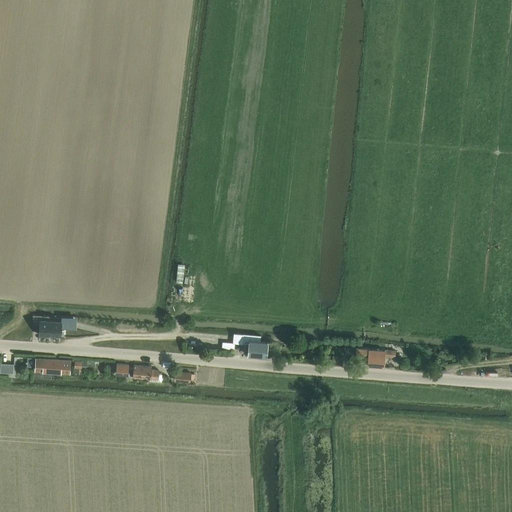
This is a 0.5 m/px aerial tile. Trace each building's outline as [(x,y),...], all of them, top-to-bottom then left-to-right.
[(33,317),(33,328),(39,329),(40,329),(40,331),(39,335),(39,336),(62,337),(62,336),(62,329),(63,321),(49,320),(49,319),(49,316),(38,315),(35,315),(34,315),(33,317)] [(234,336),(233,343),(235,343),(243,344),(244,334),(237,333),(234,333),(234,336)] [(245,334),(244,342),(245,343),(245,350),(249,350),(249,353),(248,356),(266,357),(266,356),(271,357),(272,355),(273,350),(271,348),(267,348),(268,342),(264,342),(261,341),(261,335),(250,334),(245,334)] [(223,342),(222,350),(234,351),(235,345),(235,343),(233,343),(223,342)] [(395,358),(395,350),(385,350),(356,348),(356,358),(368,359),(368,366),(384,367),(385,357),(395,358)] [(28,358),(28,365),(36,366),(35,371),(70,373),(71,359),(36,357),(36,358),(28,358)] [(87,367),(88,362),(75,361),(74,373),(80,374),(80,368),(82,368),(82,366),(87,367)] [(1,364),(1,372),(13,372),(14,364),(1,364)] [(134,369),(129,368),(129,365),(117,364),(116,374),(128,375),(133,375),(133,376),(151,377),(151,380),(162,381),(162,374),(159,374),(159,370),(152,369),(152,367),(134,365),(134,369)] [(191,374),(191,373),(175,372),(175,380),(190,381),(191,374)]
